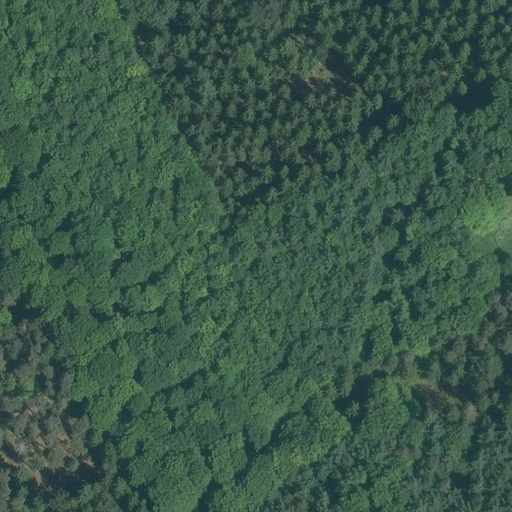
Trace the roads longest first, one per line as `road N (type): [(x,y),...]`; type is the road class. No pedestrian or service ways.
road 1 (track): [(217,511),(326,415),(368,357),(399,255),(468,129),(511,95)]
road 2 (track): [(0,216),(159,511)]
road 3 (track): [(511,427),(385,445),(326,415)]
